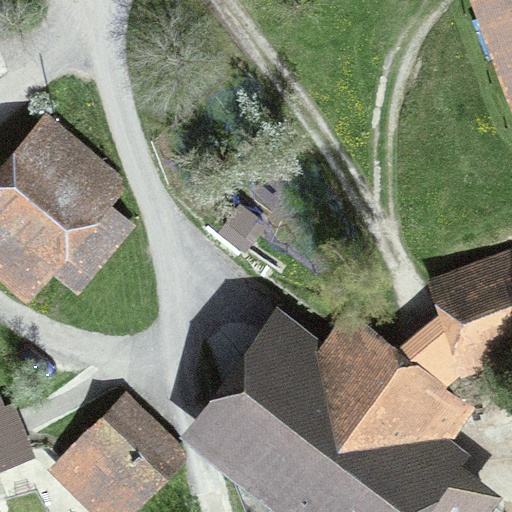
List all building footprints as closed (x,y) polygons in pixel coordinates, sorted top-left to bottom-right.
[(511,0),(491,0),(511,55),(511,0)] [(59,260),(83,279),(120,233),(80,202),(106,170),(53,129),(0,195),(0,280),(26,301),(59,260)] [(511,269),(453,289),(473,352),(511,338),(511,269)] [(429,464),(461,423),(339,328),(306,370),(270,342),(208,422),(276,475),(270,483),(281,491),(287,483),(324,511),(480,511),(485,507),(429,464)] [(126,408),(71,469),(118,511),(135,511),(183,460),(126,408)]
